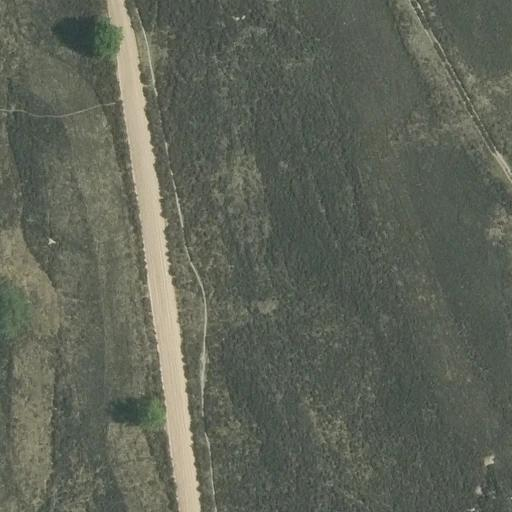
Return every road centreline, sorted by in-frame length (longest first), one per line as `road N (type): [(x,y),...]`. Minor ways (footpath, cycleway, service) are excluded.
road 1 (track): [(117,0),(191,511)]
road 2 (track): [(415,0),(511,178)]
